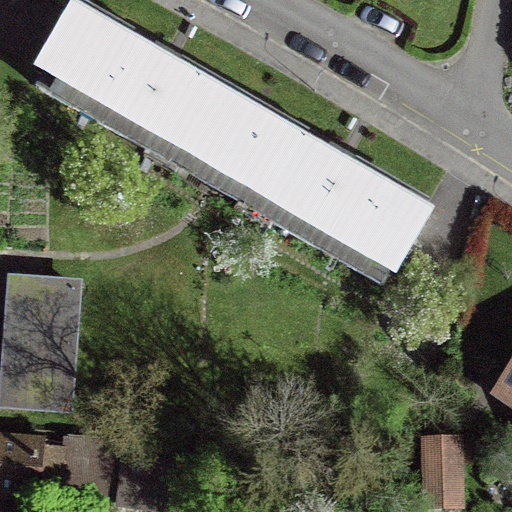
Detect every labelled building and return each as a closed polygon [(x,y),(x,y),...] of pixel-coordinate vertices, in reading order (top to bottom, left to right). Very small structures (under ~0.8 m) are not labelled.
[(423,212),(337,163),(169,66),(82,16),(37,92),(146,155),(148,152),(272,223),(270,226),(379,289),(385,279),(405,244),(423,212)] [(65,415),(74,291),(10,287),(1,410),(65,415)] [(511,382),(499,402),(511,410),(511,382)] [(32,498),(57,500),(61,454),(0,448),(0,498),(32,501),(32,498)] [(424,511),(458,511),(456,451),(423,452),(424,511)] [(88,502),(104,503),(106,460),(91,459),(88,502)]
